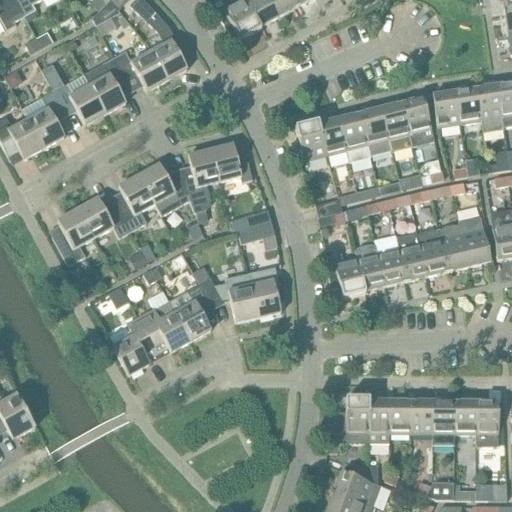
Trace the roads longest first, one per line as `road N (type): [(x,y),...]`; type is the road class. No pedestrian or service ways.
road 1 (residential): [(307,348),(290,221),(241,104)]
road 2 (residential): [(20,202),(227,80)]
road 3 (residential): [(133,413),(224,350),(230,379),(307,381)]
road 4 (residential): [(307,348),(499,332)]
road 5 (residential): [(241,104),(409,33)]
road 6 (residential): [(282,511),(302,441),(307,381)]
